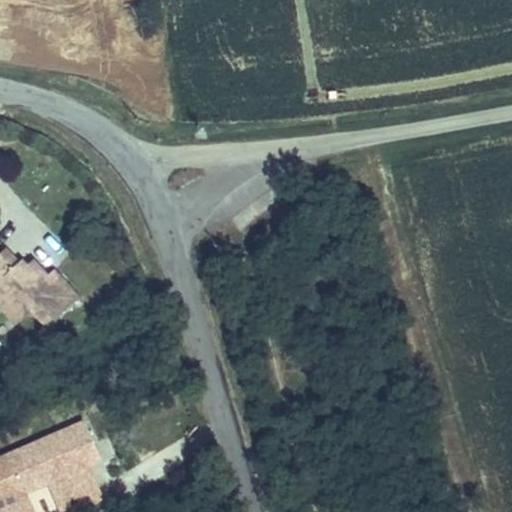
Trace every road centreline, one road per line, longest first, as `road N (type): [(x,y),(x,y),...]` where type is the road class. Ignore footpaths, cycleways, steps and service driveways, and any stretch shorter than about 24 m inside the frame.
road 1 (unclassified): [(152,190),(267,155),(511,110)]
road 2 (tertiary): [(152,190),(253,511)]
road 3 (tertiary): [(0,91),(98,126),(152,190)]
